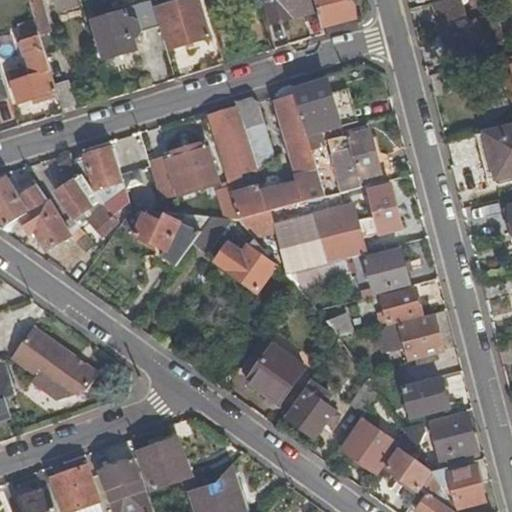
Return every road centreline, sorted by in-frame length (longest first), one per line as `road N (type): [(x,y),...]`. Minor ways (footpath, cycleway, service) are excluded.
road 1 (residential): [(511,487),(395,35)]
road 2 (residential): [(0,152),(395,35)]
road 3 (residential): [(0,255),(198,393)]
road 4 (residential): [(0,463),(198,393)]
road 5 (residential): [(198,393),(361,511)]
